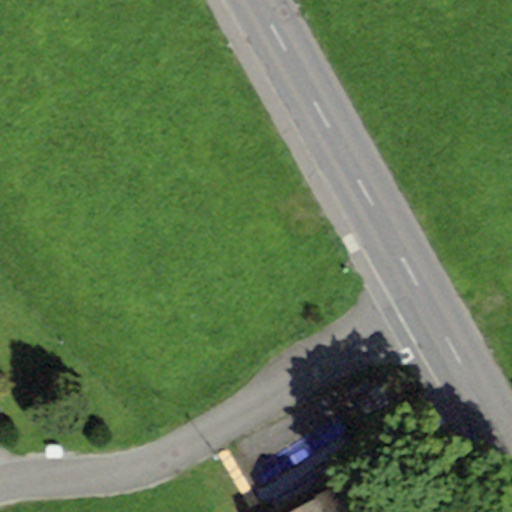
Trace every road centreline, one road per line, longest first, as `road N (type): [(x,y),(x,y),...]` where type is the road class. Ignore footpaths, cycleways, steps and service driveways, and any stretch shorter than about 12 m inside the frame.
road 1 (residential): [(0,487),(142,470),(430,312)]
road 2 (secondary): [(430,312),(258,0)]
road 3 (secondary): [(511,459),(430,312)]
